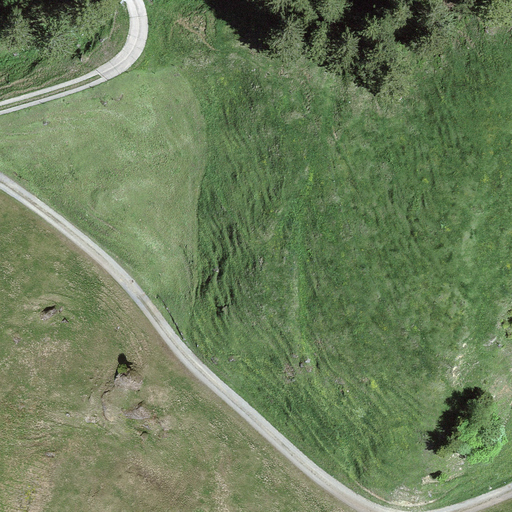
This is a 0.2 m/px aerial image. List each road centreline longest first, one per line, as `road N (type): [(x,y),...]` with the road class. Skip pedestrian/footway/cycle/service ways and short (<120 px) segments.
road 1 (track): [(0,186),(125,281),(363,511)]
road 2 (track): [(0,106),(85,82),(121,62),(135,42),(135,0)]
